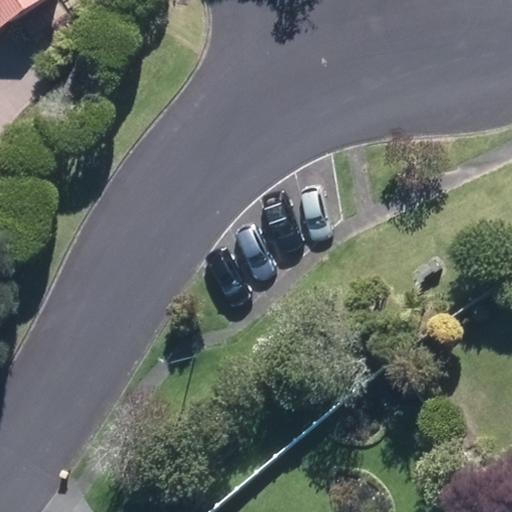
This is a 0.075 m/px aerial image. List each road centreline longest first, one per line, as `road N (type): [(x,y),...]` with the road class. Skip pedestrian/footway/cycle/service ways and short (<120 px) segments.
road 1 (residential): [(282,79),(212,142),(0,487)]
road 2 (residential): [(504,7),(339,46),(282,79)]
